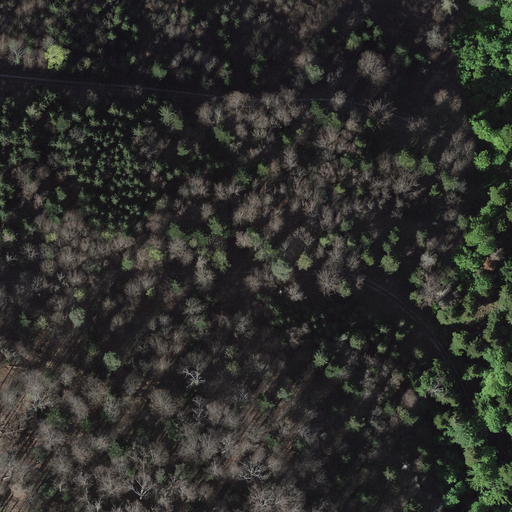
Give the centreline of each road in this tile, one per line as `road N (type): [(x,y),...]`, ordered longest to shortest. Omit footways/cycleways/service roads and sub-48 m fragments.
road 1 (track): [(511,506),(443,347),(385,289),(311,270),(0,285)]
road 2 (track): [(511,172),(356,102),(258,101),(0,75)]
road 3 (track): [(0,337),(35,361),(126,384),(298,393),(333,511)]
road 4 (track): [(0,459),(48,441),(162,421),(256,386)]
